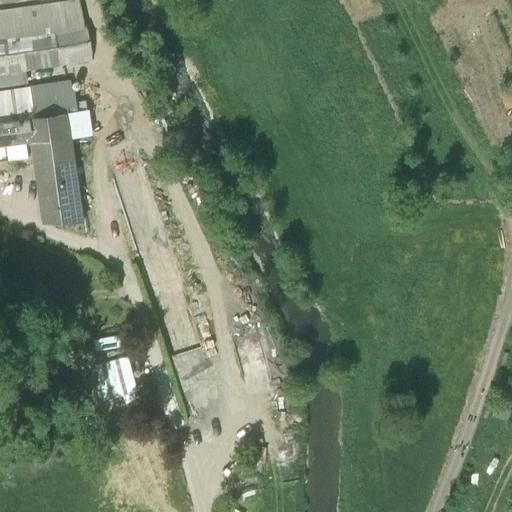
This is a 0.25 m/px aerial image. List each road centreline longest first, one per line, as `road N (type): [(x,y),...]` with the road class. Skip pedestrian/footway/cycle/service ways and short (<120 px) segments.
road 1 (track): [(103,52),(186,227),(224,347),(225,423),(174,420)]
road 2 (unclassified): [(198,511),(122,265),(63,241)]
road 3 (track): [(435,511),(511,298)]
